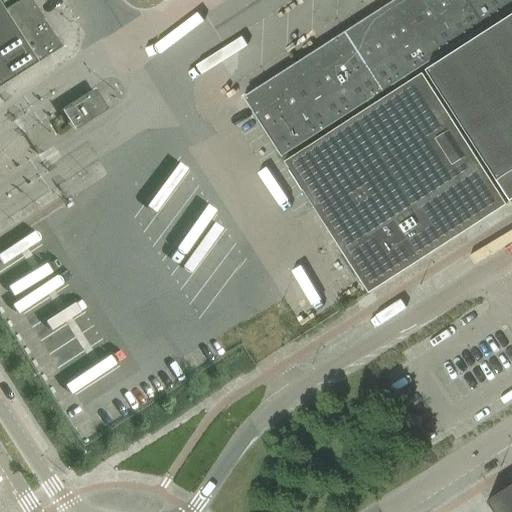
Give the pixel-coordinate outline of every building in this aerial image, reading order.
[(62,48),(31,0),(21,0),(3,12),(37,64),(62,48)] [(281,157),(511,8),(511,0),(422,0),(251,110),(281,157)] [(0,88),(37,64),(3,12),(0,6),(0,88)] [(511,12),(424,70),(496,182),(511,171),(511,12)] [(421,73),(283,162),(368,293),(505,205),(421,73)] [(67,112),(76,126),(102,109),(93,95),(67,112)] [(122,220),(44,265),(97,358),(176,313),(122,220)] [(511,511),(511,484),(486,501),(492,511),(511,511)]
